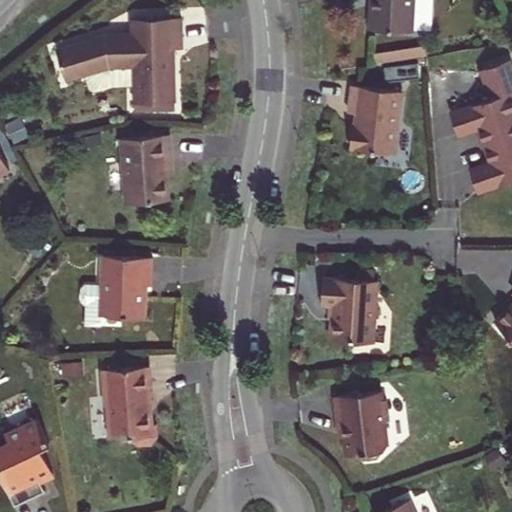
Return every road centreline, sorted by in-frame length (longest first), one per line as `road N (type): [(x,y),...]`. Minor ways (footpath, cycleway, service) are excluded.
road 1 (residential): [(262,0),(270,74),(244,236)]
road 2 (residential): [(244,236),(451,238)]
road 3 (residential): [(234,294),(220,389),(227,493)]
road 4 (residential): [(272,482),(257,445),(234,294)]
